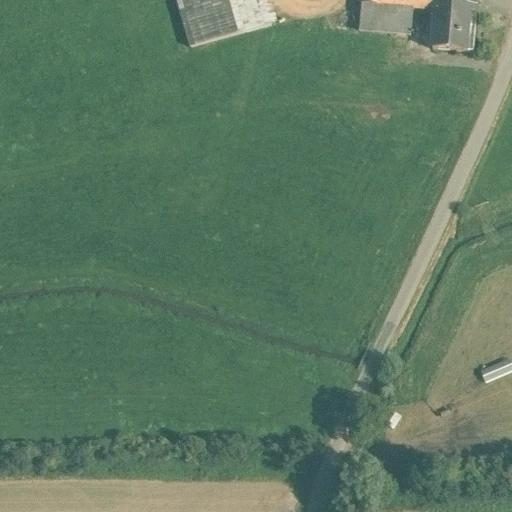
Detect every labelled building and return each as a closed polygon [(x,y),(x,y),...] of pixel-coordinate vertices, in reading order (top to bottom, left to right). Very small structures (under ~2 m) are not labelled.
[(204,0),(176,0),(190,49),(216,42),(204,0)] [(271,26),(263,0),(204,0),(216,42),(271,26)] [(477,0),(362,0),(362,6),(413,10),(436,12),(477,15),(477,0)] [(413,10),(362,6),(360,32),(410,37),(413,10)] [(477,15),(436,12),(432,51),(474,54),(477,15)] [(292,35),(276,36),(276,44),(292,43),(292,35)]
